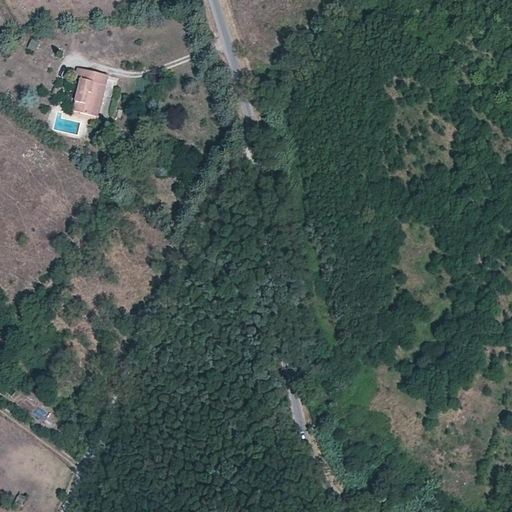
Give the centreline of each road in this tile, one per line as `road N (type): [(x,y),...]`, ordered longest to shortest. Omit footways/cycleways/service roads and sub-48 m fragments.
road 1 (unclassified): [(254,149),(145,339),(68,511)]
road 2 (unclassified): [(254,149),(306,435),(363,511)]
road 3 (unclassified): [(214,0),(254,149)]
